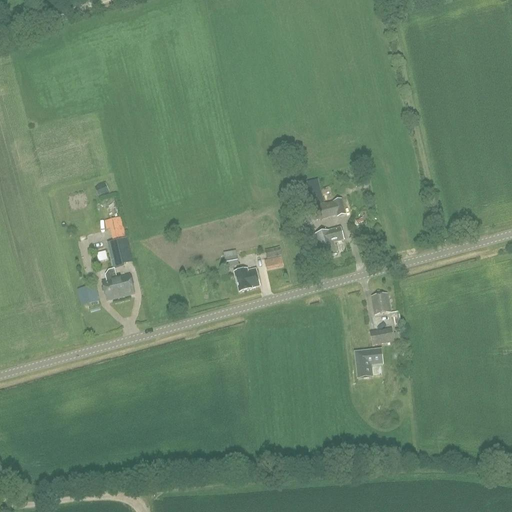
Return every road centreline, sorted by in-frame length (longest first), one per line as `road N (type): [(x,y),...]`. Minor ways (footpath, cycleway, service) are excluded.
road 1 (tertiary): [(0,376),(511,234)]
road 2 (track): [(0,498),(27,506),(127,496),(143,511)]
